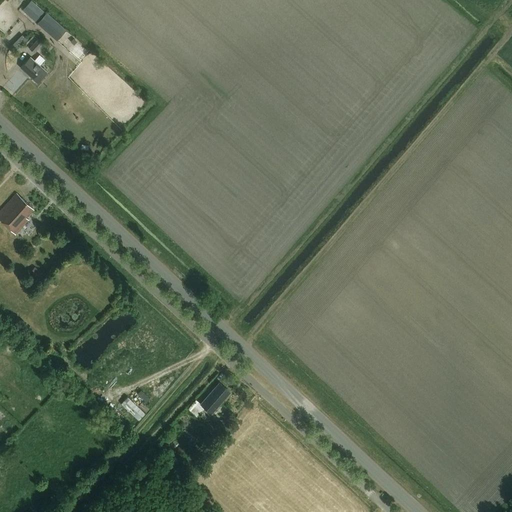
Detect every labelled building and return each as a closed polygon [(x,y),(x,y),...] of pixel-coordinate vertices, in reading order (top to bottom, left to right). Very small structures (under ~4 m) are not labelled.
[(44,11),(32,0),(30,0),(27,4),(30,6),(25,12),(35,21),(44,11)] [(66,30),(46,12),(37,23),(57,40),(66,30)] [(29,48),(37,39),(33,36),(25,45),(29,48)] [(34,53),(43,44),(37,39),(29,48),(29,49),(34,53)] [(38,83),(47,73),(30,57),(20,68),(38,83)] [(24,217),(32,209),(15,193),(0,208),(0,219),(14,233),(27,219),(24,217)] [(196,400),(187,409),(196,417),(205,408),(211,413),(224,398),(223,397),(226,393),(224,392),(226,389),(219,383),(214,390),(213,389),(200,403),(196,400)]
